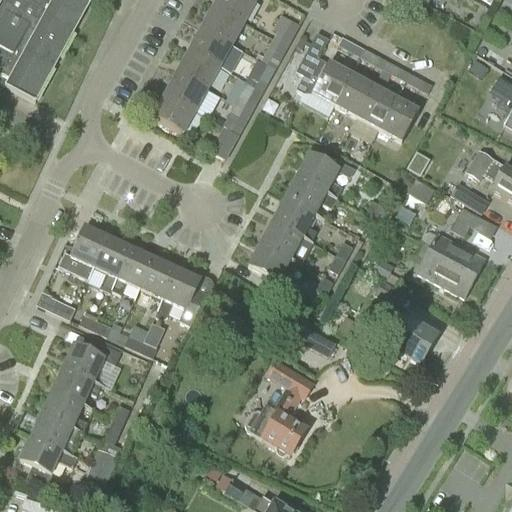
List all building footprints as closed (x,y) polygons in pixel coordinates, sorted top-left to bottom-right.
[(33,106),(87,7),(73,0),(0,0),(0,78),(1,78),(7,82),(3,90),(33,106)] [(218,0),(211,14),(242,31),(255,8),(240,0),(218,0)] [(405,0),(426,11),(431,0),(405,0)] [(265,43),(284,53),(298,30),(296,29),(300,21),(286,13),(282,20),(279,19),(271,34),(275,36),(271,44),(266,41),(265,43)] [(230,53),(242,31),(211,14),(199,36),(230,53)] [(218,75),(230,53),(199,36),(187,58),(218,75)] [(272,75),(284,53),(265,43),(253,64),(254,65),(272,75)] [(360,63),(364,56),(340,43),(336,50),(360,63)] [(382,75),(386,68),(364,56),(360,63),(382,75)] [(206,97),(218,75),(187,58),(175,80),(206,97)] [(333,113),(350,82),(305,58),(294,77),(302,81),(295,95),(302,99),(311,99),(310,101),(333,113)] [(260,97),(272,75),(254,65),(250,72),(251,78),(246,87),(245,86),(244,88),(260,97)] [(404,87),(408,80),(386,68),(382,75),(404,87)] [(194,119),(206,97),(175,80),(163,102),(194,119)] [(408,80),(404,87),(425,98),(430,91),(408,80)] [(355,125),(372,94),(350,82),(333,113),(355,125)] [(511,90),(498,82),(488,99),(499,105),(495,111),(495,112),(508,121),(501,131),(511,137),(511,90)] [(248,119),(260,97),(244,88),(232,111),(248,119)] [(377,137),(394,106),(372,94),(355,125),(377,137)] [(182,141),(194,119),(163,102),(151,124),(182,141)] [(394,106),(377,137),(400,149),(417,118),(394,106)] [(236,141),(248,119),(232,111),(230,115),(227,113),(223,122),(226,123),(222,132),(221,133),(236,141)] [(223,165),(236,141),(221,133),(207,156),(223,165)] [(408,172),(420,178),(429,162),(416,156),(408,172)] [(511,180),(503,174),(476,157),(463,178),(478,187),(482,181),(493,189),(489,196),(511,211),(511,180)] [(295,183),(334,205),(341,193),(331,188),(337,177),(307,161),(295,183)] [(330,213),(334,205),(295,183),(282,206),(313,222),(320,208),(330,213)] [(480,220),(488,206),(456,187),(448,201),(480,220)] [(308,231),(313,222),(282,206),(270,228),(301,245),(302,242),(309,247),(316,236),(308,231)] [(363,220),(373,225),(380,212),(370,206),(363,220)] [(474,221),(462,214),(450,236),(462,243),(468,232),(474,221)] [(366,238),(373,225),(363,220),(356,233),(366,238)] [(289,267),(301,245),(270,228),(258,250),(289,267)] [(89,282),(108,242),(84,231),(69,262),(63,259),(57,271),(88,285),(89,282)] [(471,289),(484,266),(436,240),(428,235),(422,237),(418,245),(430,252),(429,253),(454,267),(451,272),(454,273),(452,277),(456,279),(455,281),(471,289)] [(110,297),(131,252),(108,242),(89,282),(100,288),(98,294),(108,299),(110,296),(110,297)] [(333,262),(343,267),(351,253),(341,248),(333,262)] [(278,287),(289,267),(258,250),(246,273),(263,282),(258,289),(287,305),(293,295),(278,287)] [(139,295),(153,263),(131,252),(110,297),(120,301),(126,289),(139,295)] [(464,304),(471,289),(455,281),(456,279),(452,277),(454,273),(451,272),(454,267),(429,253),(424,263),(414,258),(405,259),(403,265),(406,273),(464,304)] [(336,279),(343,267),(333,262),(326,274),(336,279)] [(160,309),(176,273),(153,263),(139,295),(150,300),(149,304),(159,309),(160,309)] [(395,291),(399,284),(389,278),(393,271),(378,263),(370,277),(395,291)] [(160,309),(159,309),(153,323),(156,324),(159,326),(163,325),(166,323),(167,320),(190,330),(205,305),(193,299),(200,284),(176,273),(160,309)] [(323,302),(331,288),(321,283),(314,297),(323,302)] [(397,316),(406,301),(381,286),(372,301),(397,316)] [(70,325),(75,314),(50,303),(45,314),(70,325)] [(417,370),(434,342),(395,318),(381,342),(394,349),(391,354),(417,370)] [(93,335),(97,325),(84,319),(79,329),(93,335)] [(348,342),(356,328),(344,321),(336,335),(348,342)] [(97,325),(93,335),(106,341),(111,331),(97,325)] [(327,363),(335,349),(305,334),(298,347),(327,363)] [(139,356),(143,346),(130,340),(119,335),(115,345),(126,350),(139,356)] [(61,373),(93,387),(103,364),(115,369),(120,357),(95,346),(90,357),(72,349),(61,373)] [(143,346),(139,356),(152,362),(157,352),(143,346)] [(287,424),(310,387),(273,365),(263,382),(283,394),(271,414),(264,409),(259,417),(256,415),(251,417),(243,431),(244,435),(288,462),(305,435),(287,424)] [(100,390),(93,387),(61,373),(51,396),(82,410),(87,398),(94,401),(100,390)] [(77,423),(82,410),(51,396),(41,419),(82,438),(86,427),(77,423)] [(113,424),(123,428),(129,414),(119,410),(113,424)] [(81,439),(82,438),(41,419),(30,442),(69,459),(79,438),(81,439)] [(113,452),(113,451),(123,428),(113,424),(107,438),(103,447),(113,452)] [(69,459),(30,442),(20,465),(51,479),(57,467),(70,474),(76,462),(69,459)] [(120,454),(113,451),(113,452),(103,447),(99,455),(96,454),(90,468),(110,477),(120,454)] [(97,509),(110,477),(90,468),(83,485),(92,489),(85,504),(97,509)] [(259,502),(220,478),(213,491),(247,511),(279,511),(273,508),(260,500),(259,502)]
